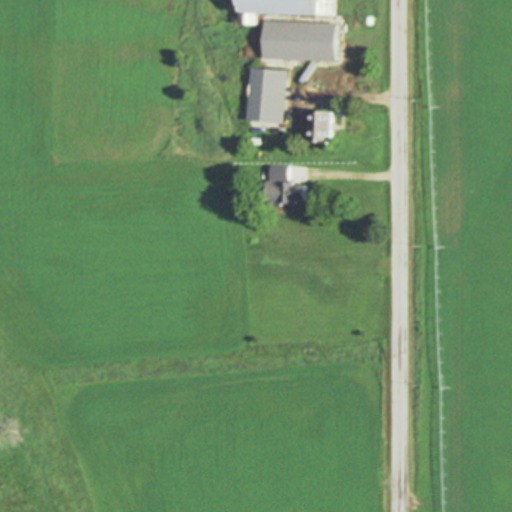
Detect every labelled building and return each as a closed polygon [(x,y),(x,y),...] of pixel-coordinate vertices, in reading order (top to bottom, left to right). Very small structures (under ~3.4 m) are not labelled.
[(253,0),(343,0),(343,16),(268,13),(268,24),(250,24),(250,11),(253,11),(253,0)] [(262,61),(336,62),(336,23),(262,23),(262,61)] [(262,68),(297,70),(293,123),(258,120),(262,68)] [(325,140),(322,140),(322,131),(314,130),(314,123),(323,123),(323,110),(345,111),(344,141),(337,140),(336,148),(324,148),(325,140)] [(278,164),(297,165),(296,182),(302,182),(302,184),(314,185),(314,201),(304,201),(304,204),(290,204),(290,207),(273,207),(274,181),(278,181),(278,164)]
